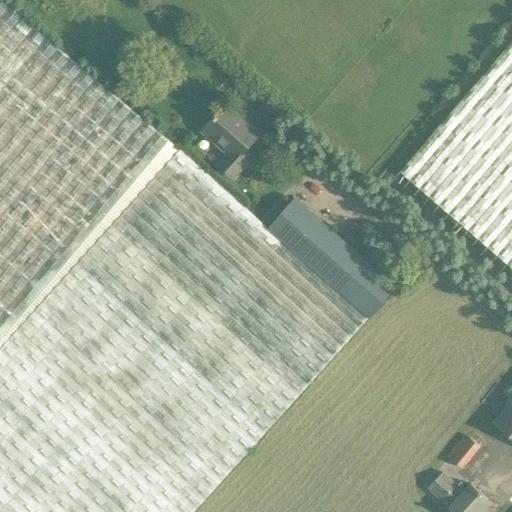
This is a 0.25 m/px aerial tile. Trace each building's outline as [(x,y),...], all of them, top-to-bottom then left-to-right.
[(0,0),(0,511),(192,511),(230,470),(366,319),(393,289),(293,199),(266,229),(179,151),(0,0)] [(511,40),(400,173),(511,269),(511,40)] [(224,106),(200,133),(227,156),(217,167),(231,179),(246,161),(239,155),(254,139),(235,122),(239,119),(224,106)] [(511,439),(511,400),(493,423),(511,439)] [(479,448),(464,436),(446,456),(462,469),(479,448)] [(442,473),(427,489),(451,511),(481,511),(490,503),(470,485),(463,492),(442,473)]
